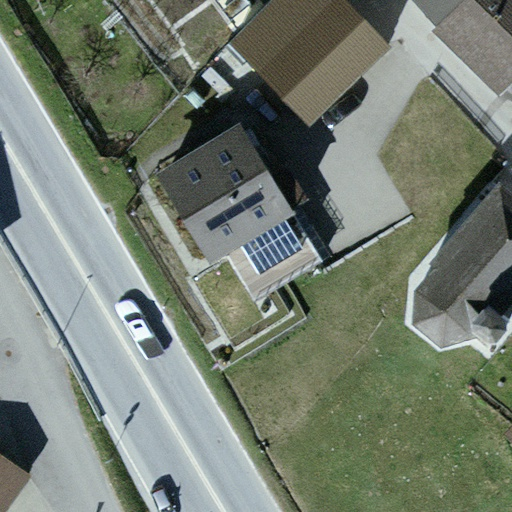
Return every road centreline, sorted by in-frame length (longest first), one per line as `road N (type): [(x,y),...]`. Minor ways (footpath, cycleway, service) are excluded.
road 1 (primary): [(213,511),(0,152)]
road 2 (residential): [(383,0),(511,141)]
